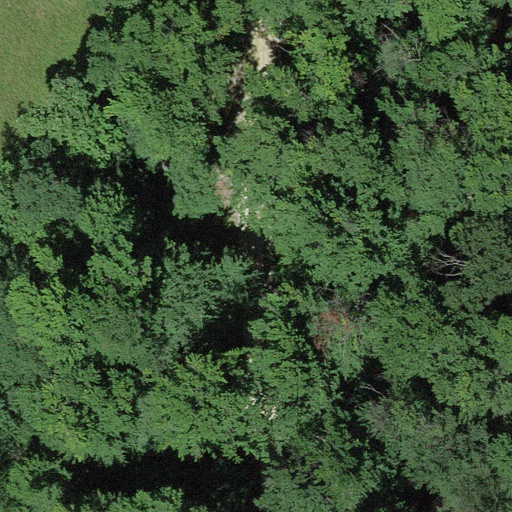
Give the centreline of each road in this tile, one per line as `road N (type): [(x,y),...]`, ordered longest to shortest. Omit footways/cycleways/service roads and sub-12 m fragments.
road 1 (track): [(260,511),(229,96),(240,0)]
road 2 (track): [(246,330),(343,104),(410,0)]
